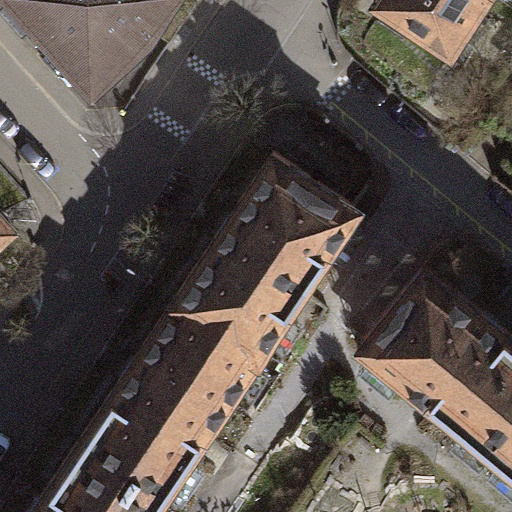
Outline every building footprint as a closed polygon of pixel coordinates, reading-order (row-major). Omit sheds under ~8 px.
[(33,8),(93,75),(146,26),(162,0),(8,0),(23,14),(33,8)] [(372,0),(451,54),(487,0),(372,0)] [(356,201),(275,148),(177,295),(259,349),(356,201)] [(0,231),(13,220),(0,205),(0,231)] [(511,332),(425,260),(361,336),(495,448),(511,427),(511,332)] [(259,349),(177,295),(81,439),(162,494),(259,349)] [(511,427),(495,448),(511,462),(511,427)] [(150,511),(162,494),(81,439),(31,511),(150,511)]
